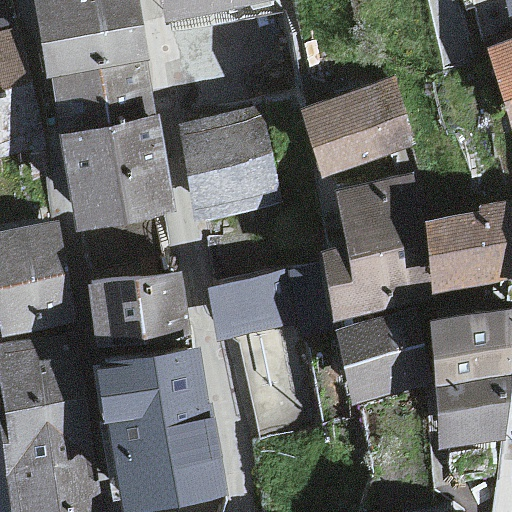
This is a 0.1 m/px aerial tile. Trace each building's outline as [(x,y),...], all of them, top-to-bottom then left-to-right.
[(130,0),(50,0),(43,1),(83,221),(169,206),(130,0)] [(167,0),(170,16),(252,0),(167,0)] [(13,32),(0,35),(0,144),(36,137),(13,32)] [(511,46),(494,53),(511,103),(511,46)] [(389,85),(310,113),(329,168),(408,140),(389,85)] [(253,107),(180,123),(201,221),(274,205),(253,107)] [(403,176),(326,187),(342,297),(419,287),(403,176)] [(511,269),(503,205),(424,216),(433,285),(511,274),(511,269)] [(56,226),(0,236),(0,307),(4,329),(73,316),(56,226)] [(284,272),(215,289),(226,333),(295,316),(284,272)] [(177,277),(97,287),(104,339),(184,329),(177,277)] [(511,338),(511,306),(431,310),(433,368),(509,366),(511,338)] [(402,311),(333,324),(346,393),(416,380),(402,311)] [(98,511),(75,334),(0,347),(0,362),(3,388),(0,388),(0,442),(9,511),(98,511)] [(195,348),(105,365),(131,508),(221,491),(195,348)] [(509,366),(433,368),(436,423),(502,420),(509,366)]
